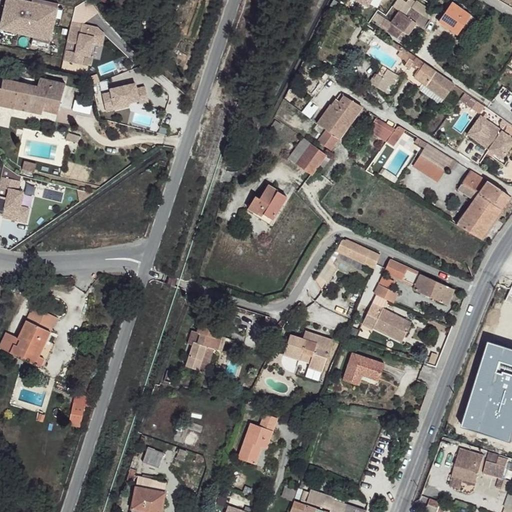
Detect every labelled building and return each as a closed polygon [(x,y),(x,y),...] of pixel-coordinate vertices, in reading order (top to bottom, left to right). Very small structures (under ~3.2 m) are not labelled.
[(4,0),(2,16),(18,19),(18,22),(35,25),(34,28),(51,31),(55,12),(57,0),(4,0)] [(411,6),(406,1),(391,21),(386,29),(402,39),(414,25),(422,31),(431,20),(411,6)] [(470,16),(453,4),(440,21),(458,33),(470,16)] [(390,23),(378,13),(374,19),(386,29),(390,23)] [(2,16),(1,22),(17,25),(18,22),(18,19),(2,16)] [(80,25),(69,22),(62,57),(79,61),(82,52),(87,53),(91,41),(100,43),(102,32),(96,27),(86,24),(85,29),(80,27),(80,25)] [(34,28),(33,34),(50,37),(51,31),(34,28)] [(396,45),(391,41),(389,45),(397,51),(396,53),(403,59),(401,64),(407,67),(409,65),(414,70),(415,68),(420,72),(425,65),(396,45)] [(454,86),(425,65),(420,72),(415,78),(445,98),(454,86)] [(381,77),(379,75),(372,85),(387,95),(398,78),(387,68),(381,77)] [(41,73),(37,83),(61,89),(64,79),(41,73)] [(37,83),(2,75),(0,83),(0,102),(40,111),(44,100),(58,103),(61,89),(37,83)] [(398,78),(387,95),(390,98),(402,81),(398,78)] [(107,90),(98,91),(103,109),(124,104),(126,100),(134,98),(135,101),(144,99),(140,85),(132,87),(131,82),(106,87),(107,90)] [(328,90),(322,85),(312,99),(319,103),(328,90)] [(362,107),(345,96),(340,102),(336,98),(333,102),(355,116),(362,107)] [(485,109),(469,98),(465,104),(480,113),(485,109)] [(355,116),(333,102),(319,122),(326,128),(332,133),(340,138),(355,116)] [(394,130),(380,119),(372,129),(371,131),(386,141),(394,130)] [(511,140),(486,122),(475,137),(490,147),(487,151),(501,160),(511,144),(511,140)] [(332,133),(326,128),(319,140),(325,145),(332,133)] [(340,138),(332,133),(325,145),(331,149),(340,138)] [(454,160),(419,137),(415,141),(425,148),(422,154),(446,170),(454,160)] [(490,147),(475,137),(473,140),(487,151),(490,147)] [(326,153),(305,139),(291,158),(311,172),(326,153)] [(446,170),(422,154),(414,165),(438,181),(446,170)] [(509,196),(471,170),(463,183),(475,190),(455,223),(478,237),(509,196)] [(21,177),(2,173),(0,181),(0,207),(5,209),(5,207),(11,208),(10,213),(27,217),(30,203),(21,201),(24,187),(19,186),(21,177)] [(290,196),(270,186),(263,199),(258,197),(252,210),(261,215),(262,212),(277,220),(290,196)] [(379,255),(344,238),(338,251),(375,267),(379,255)] [(420,273),(393,260),(387,273),(414,286),(420,273)] [(453,288),(420,273),(414,286),(413,290),(446,304),(453,288)] [(395,291),(382,286),(378,296),(392,301),(395,291)] [(56,316),(34,303),(10,351),(31,362),(45,337),(56,316)] [(414,325),(375,306),(364,327),(375,333),(376,331),(391,339),(394,333),(408,339),(414,325)] [(221,326),(202,320),(199,330),(203,331),(200,342),(194,340),(189,356),(203,361),(209,345),(218,348),(221,337),(218,336),(219,334),(221,326)] [(304,339),(291,335),(284,355),(308,364),(306,370),(321,374),(333,341),(307,332),(304,339)] [(408,339),(394,333),(391,339),(405,345),(408,339)] [(53,342),(45,337),(31,362),(41,367),(53,342)] [(511,435),(511,350),(487,343),(461,426),(510,443),(511,435)] [(385,364),(354,354),(343,380),(360,386),(363,379),(379,384),(385,364)] [(203,361),(189,356),(187,365),(201,369),(203,361)] [(164,366),(160,377),(168,380),(171,369),(164,366)] [(75,402),(73,411),(82,413),(85,404),(75,402)] [(311,410),(300,408),(298,418),(310,420),(311,410)] [(275,415),(265,410),(260,424),(271,429),(275,415)] [(73,411),(70,421),(80,424),(82,413),(73,411)] [(260,424),(249,421),(237,456),(255,463),(261,446),(266,447),(271,429),(260,424)] [(266,447),(261,446),(255,463),(263,467),(270,449),(266,447)] [(163,453),(147,447),(143,460),(159,465),(163,453)] [(482,457),(460,451),(453,476),(475,482),(482,457)] [(505,462),(490,458),(485,470),(502,476),(505,462)] [(165,491),(136,485),(134,506),(162,511),(165,491)] [(295,489),(284,485),(279,496),(291,500),(295,489)] [(333,498),(309,489),(305,502),(328,510),(332,500),(333,498)] [(434,511),(439,502),(428,499),(424,511),(434,511)] [(342,511),(346,504),(332,500),(328,510),(327,511),(342,511)] [(319,511),(320,511),(292,501),(291,507),(304,511),(319,511)]
